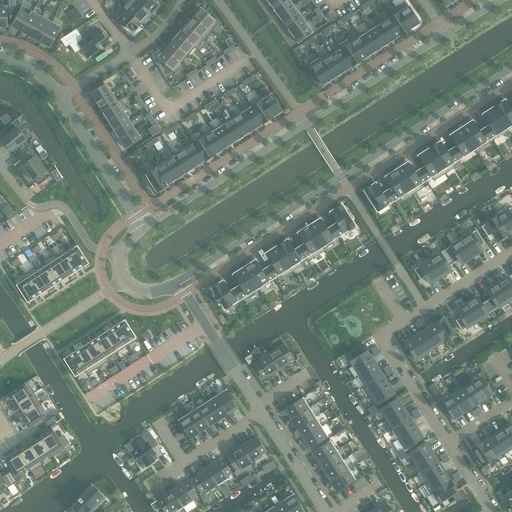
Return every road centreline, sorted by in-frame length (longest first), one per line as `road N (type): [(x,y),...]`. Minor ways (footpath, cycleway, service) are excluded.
road 1 (tertiary): [(179,280),(511,65)]
road 2 (residential): [(186,292),(511,83)]
road 3 (tertiary): [(445,33),(143,228)]
road 4 (residential): [(446,442),(379,335),(511,252)]
road 5 (residential): [(60,102),(135,53),(179,0)]
road 6 (tertiary): [(60,102),(143,228)]
road 7 (residential): [(122,281),(0,360)]
road 8 (residential): [(261,412),(146,485)]
road 9 (residential): [(186,292),(257,405)]
